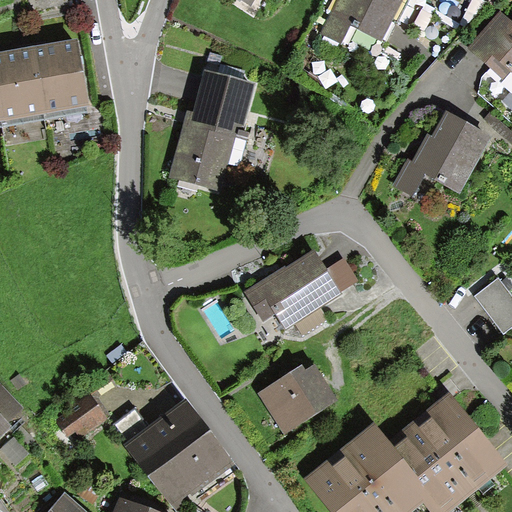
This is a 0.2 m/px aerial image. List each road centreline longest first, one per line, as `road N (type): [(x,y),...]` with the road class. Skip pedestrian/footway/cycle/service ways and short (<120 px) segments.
road 1 (residential): [(511,411),(363,226),(338,211),(300,219),(140,293)]
road 2 (residential): [(284,511),(153,330),(140,293)]
road 3 (residential): [(140,293),(126,226),(140,66)]
